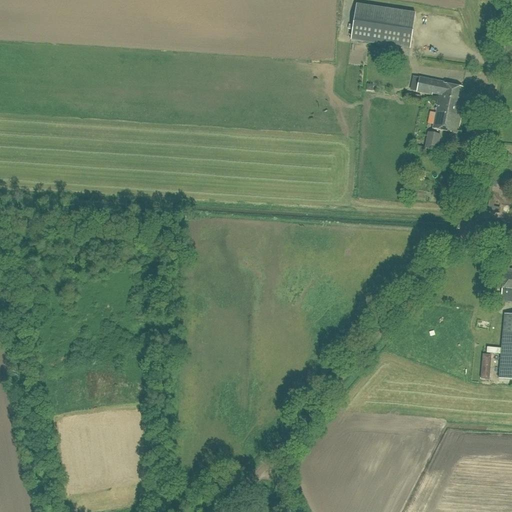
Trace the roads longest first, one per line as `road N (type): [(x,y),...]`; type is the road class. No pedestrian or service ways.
road 1 (unclassified): [(265,466),(462,232)]
road 2 (unclassified): [(462,232),(511,0)]
